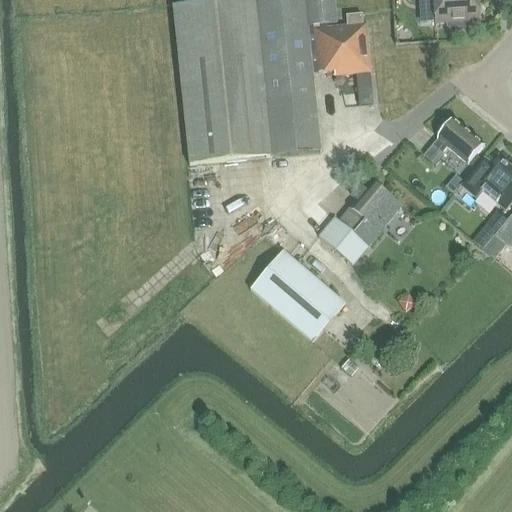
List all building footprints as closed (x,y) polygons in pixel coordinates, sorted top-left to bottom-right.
[(333,78),(369,74),(365,26),(361,26),(360,16),(345,17),(346,27),(326,29),(326,25),(335,24),(332,0),(251,0),(173,8),(190,167),(319,154),(311,76),(333,74),(333,78)] [(464,27),(463,23),(478,22),(476,0),(434,0),(435,25),(447,24),(447,28),(452,33),(459,32),(464,27)] [(435,148),(426,158),(437,167),(445,157),(443,155),(448,149),(469,167),(485,147),(455,123),(439,142),(440,143),(435,149),(435,148)] [(485,161),(463,188),(477,200),(483,193),(506,212),(511,205),(511,168),(511,169),(501,160),(500,159),(499,160),(493,167),(485,161)] [(400,208),(370,184),(363,192),(357,187),(349,196),(356,201),(349,209),(350,210),(338,224),(326,214),(310,233),(352,268),(400,208)] [(511,229),(506,225),(497,236),(507,244),(511,237),(511,229)] [(312,345),(344,307),(282,254),(250,292),(312,345)] [(408,306),(421,297),(412,285),(400,294),(408,306)]
